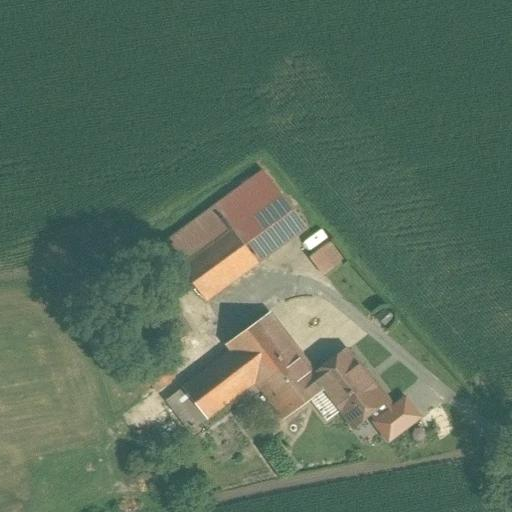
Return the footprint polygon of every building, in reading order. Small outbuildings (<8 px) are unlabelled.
[(207,305),(309,232),(266,172),(164,245),(207,305)] [(347,264),(332,247),(315,261),(330,279),(347,264)] [(193,332),(166,292),(141,309),(166,350),(193,332)] [(316,381),(269,324),(171,405),(198,438),(257,390),(286,425),(326,393),(316,381)] [(177,379),(159,355),(141,370),(159,393),(177,379)] [(389,409),(350,356),(316,381),(326,393),(356,434),(389,409)]
